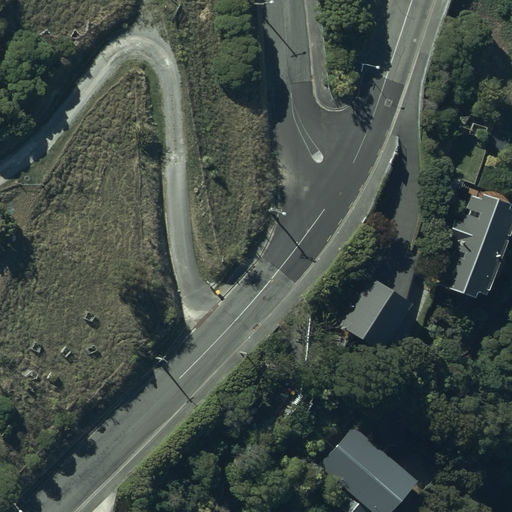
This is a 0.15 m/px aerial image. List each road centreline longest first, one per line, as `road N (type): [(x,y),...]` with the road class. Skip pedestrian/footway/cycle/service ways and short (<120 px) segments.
road 1 (residential): [(342,175),(266,287),(44,511)]
road 2 (residential): [(342,175),(304,125),(281,0)]
road 3 (residential): [(412,0),(342,175)]
